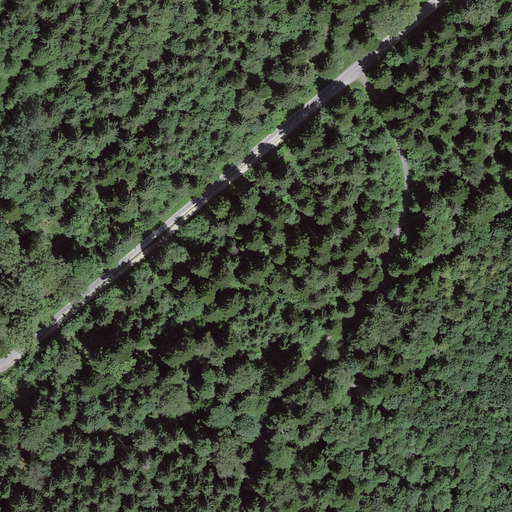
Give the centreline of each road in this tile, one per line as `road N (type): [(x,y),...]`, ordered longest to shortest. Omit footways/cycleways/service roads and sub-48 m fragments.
road 1 (track): [(356,70),(0,365)]
road 2 (track): [(243,511),(253,458),(277,402),(380,280)]
road 3 (track): [(380,280),(403,209),(403,167),(356,70)]
